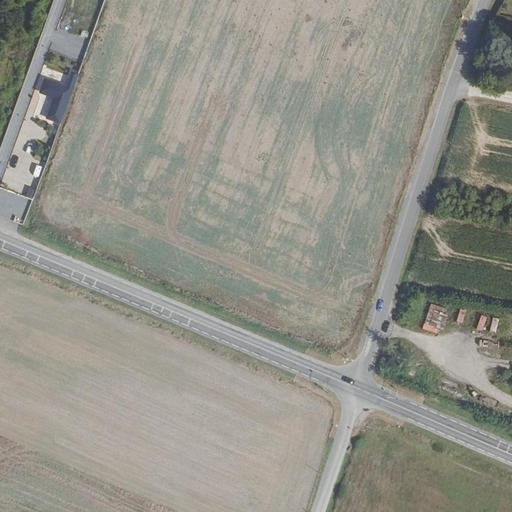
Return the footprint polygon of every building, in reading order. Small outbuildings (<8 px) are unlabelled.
[(72,87),(54,80),(35,130),(54,137),(59,125),(54,123),(62,100),(67,101),(72,87)] [(423,302),(418,315),(427,318),(431,305),(423,302)] [(457,326),(460,311),(431,305),(428,321),(457,326)] [(415,381),(419,367),(413,365),(409,379),(415,381)] [(437,370),(435,388),(460,391),(462,373),(437,370)]
